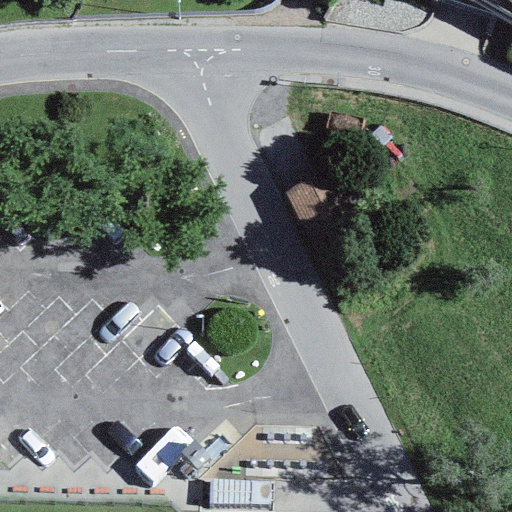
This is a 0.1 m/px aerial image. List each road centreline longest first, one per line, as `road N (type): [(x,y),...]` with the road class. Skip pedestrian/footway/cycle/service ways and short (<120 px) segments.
road 1 (residential): [(405,511),(270,244),(190,50)]
road 2 (tertiary): [(511,96),(373,58),(190,50)]
road 3 (tertiary): [(190,50),(0,58)]
